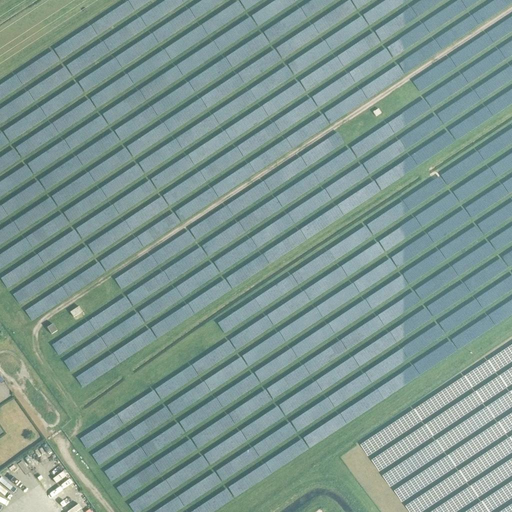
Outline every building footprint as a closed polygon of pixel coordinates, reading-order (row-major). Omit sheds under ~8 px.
[(205,0),(211,8),(223,0),(205,0)] [(259,0),(239,0),(238,1),(244,10),(260,0),(259,0)] [(369,0),(350,0),(355,9),(369,0)] [(220,13),(223,17),(219,20),(222,25),(242,11),(235,2),(220,13)] [(343,18),(353,11),(348,2),(337,9),(343,18)] [(367,25),(387,13),(381,5),(362,16),(367,25)] [(241,37),(254,27),(247,18),(234,28),(241,37)] [(347,25),(351,35),(365,29),(361,19),(347,25)] [(378,40),(397,31),(392,22),(374,31),(378,40)] [(274,26),(263,33),(268,42),(280,36),(274,26)] [(367,39),(373,46),(377,42),(371,35),(367,39)] [(247,44),(252,53),(266,45),(261,36),(247,44)] [(278,56),(294,50),(290,41),(275,48),(278,56)] [(380,65),(389,60),(385,52),(376,58),(380,65)] [(292,74),(312,63),(307,54),(287,65),(292,74)] [(65,65),(69,74),(82,69),(78,60),(65,65)] [(304,91),(321,81),(315,72),(299,82),(304,91)] [(97,84),(90,74),(77,83),(83,92),(97,84)] [(291,102),(303,91),(295,83),(283,95),(291,102)] [(452,83),(424,98),(429,108),(457,93),(452,83)] [(60,100),(62,104),(81,95),(76,86),(62,92),(64,98),(60,100)] [(310,99),(311,100),(288,112),(293,121),(335,98),(330,89),(310,99)] [(81,118),(108,98),(102,90),(75,110),(81,118)] [(423,101),(408,111),(414,120),(429,110),(423,101)] [(122,116),(116,106),(101,115),(107,125),(122,116)] [(376,118),(381,114),(378,110),(373,113),(376,118)] [(87,137),(106,126),(100,116),(81,127),(87,137)] [(424,136),(441,126),(435,117),(419,127),(424,136)] [(2,132),(8,142),(31,127),(27,120),(23,123),(21,120),(2,132)] [(126,126),(114,130),(117,140),(129,136),(126,126)] [(14,148),(20,158),(38,146),(32,137),(14,148)] [(366,137),(350,148),(356,158),(372,147),(366,137)] [(131,157),(142,150),(136,141),(125,148),(131,157)] [(332,194),(401,156),(395,146),(389,150),(389,161),(387,157),(382,160),(380,156),(378,156),(323,187),(326,187),(326,193),(324,189),(314,195),(309,195),(309,210),(314,210),(314,207),(320,204),(317,198),(323,195),(333,195),(336,200),(341,198),(348,194),(332,194)] [(110,158),(115,167),(129,159),(124,150),(110,158)] [(326,162),(332,173),(354,161),(349,150),(326,162)] [(13,151),(0,159),(0,173),(20,162),(13,151)] [(446,185),(477,166),(470,156),(440,176),(446,185)] [(32,175),(45,166),(38,157),(26,165),(32,175)] [(0,201),(0,202),(0,201),(0,195),(31,177),(25,167),(0,181),(0,201)] [(38,180),(43,190),(57,183),(52,173),(38,180)] [(260,297),(216,322),(222,333),(266,308),(260,297)] [(73,319),(82,313),(79,308),(70,314),(73,319)] [(51,335),(57,332),(52,325),(47,329),(51,335)]
